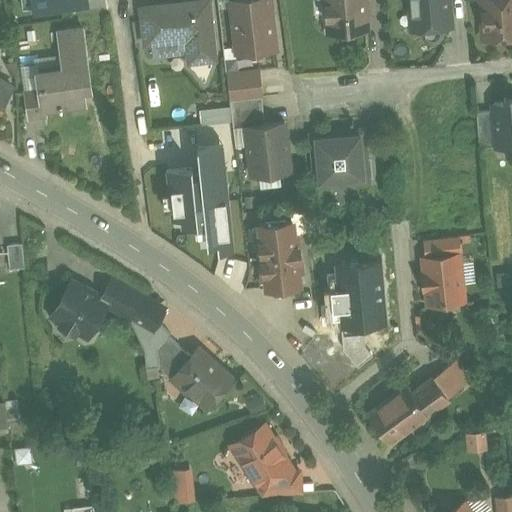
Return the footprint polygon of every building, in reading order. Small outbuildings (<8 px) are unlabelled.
[(33,0),(35,10),(87,3),(86,0),(33,0)] [(269,0),(231,0),(230,0),(237,53),(275,48),(269,0)] [(324,0),(327,32),(339,31),(339,36),(342,38),(353,37),(356,34),(356,30),(367,29),(365,0),(324,0)] [(409,0),(411,10),(417,10),(418,28),(422,27),(423,36),(430,42),(436,41),(441,35),(441,26),(451,25),(448,0),(409,0)] [(511,0),(481,0),(485,39),(489,38),(491,41),(497,40),(500,38),(511,36),(511,0)] [(207,2),(143,9),(147,43),(188,38),(191,60),(213,58),(207,2)] [(81,28),(59,31),(64,69),(39,73),(39,72),(37,72),(39,90),(42,111),(43,111),(59,108),(60,110),(62,110),(61,103),(83,100),(82,90),(90,89),(81,28)] [(258,70),(227,74),(230,101),(261,97),(258,70)] [(0,111),(11,93),(0,86),(0,111)] [(39,90),(27,92),(27,91),(26,91),(30,120),(44,118),(43,111),(42,111),(39,90)] [(261,97),(230,101),(233,130),(246,128),(246,127),(265,125),(261,97)] [(511,102),(493,104),(494,111),(497,146),(511,144),(511,102)] [(494,111),(476,112),(479,148),(497,146),(494,111)] [(265,125),(246,127),(246,128),(251,176),(290,172),(284,123),(265,125)] [(363,130),(311,135),(316,187),(368,182),(363,130)] [(198,147),(200,171),(226,169),(223,144),(198,147)] [(200,171),(201,175),(193,176),(192,168),(166,171),(171,219),(181,218),(182,225),(195,224),(195,227),(206,226),(208,243),(217,242),(218,252),(234,250),(226,169),(200,171)] [(292,220),(259,224),(260,235),(258,235),(263,277),(265,277),(266,288),(299,284),(298,270),(301,270),(299,258),(300,258),(299,245),(298,245),(297,233),(293,234),(292,220)] [(461,251),(459,238),(424,242),(426,256),(461,251)] [(21,247),(8,249),(10,273),(24,272),(21,247)] [(458,254),(424,258),(426,272),(423,272),(425,290),(427,290),(429,304),(463,300),(458,254)] [(342,325),(387,321),(381,258),(336,262),(338,286),(331,287),(333,307),(340,306),(342,325)] [(144,296),(113,278),(101,298),(108,302),(106,306),(130,320),(144,296)] [(71,281),(51,315),(62,322),(60,325),(75,334),(77,330),(88,337),(106,306),(108,302),(101,298),(71,281)] [(162,306),(144,296),(130,320),(144,350),(146,368),(158,366),(156,349),(168,336),(169,337),(171,335),(154,320),(162,306)] [(365,331),(343,331),(344,349),(359,366),(373,355),(365,346),(365,331)] [(169,337),(168,336),(156,349),(158,366),(159,374),(165,374),(171,379),(191,357),(169,337)] [(232,380),(198,349),(191,357),(171,379),(186,393),(191,393),(208,407),(232,380)] [(433,376),(449,397),(474,379),(458,358),(433,376)] [(407,386),(369,414),(390,442),(449,397),(433,376),(412,393),(407,386)] [(264,425),(231,446),(250,477),(252,475),(261,488),(288,471),(286,468),(290,465),(281,451),(282,450),(276,441),(275,441),(264,425)] [(484,431),(465,433),(467,452),(486,450),(484,431)] [(288,471),(261,488),(265,495),(301,493),(299,471),(294,471),(290,465),(286,468),(288,471)] [(193,469),(172,471),(175,502),(196,500),(193,469)] [(91,483),(75,485),(78,507),(94,505),(91,483)] [(511,511),(511,494),(496,496),(497,511),(511,511)] [(471,511),(465,502),(451,511),(471,511)]
